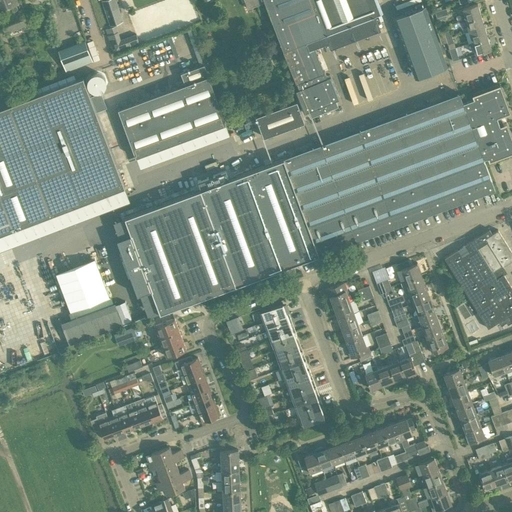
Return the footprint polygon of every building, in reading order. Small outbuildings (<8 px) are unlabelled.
[(0,20),(5,34),(29,25),(23,10),(19,12),(16,5),(18,4),(16,0),(0,0),(0,11),(12,7),(15,14),(0,19),(0,20)] [(115,0),(105,0),(102,1),(110,25),(122,21),(115,0)] [(244,0),(248,9),(265,2),(264,0),(244,0)] [(264,0),(265,2),(297,83),(300,90),(297,91),(306,114),(309,113),(311,117),(338,106),(337,102),(339,101),(331,78),(328,79),(316,49),(310,51),(307,42),(374,16),(371,8),(379,5),(377,0),(264,0)] [(466,20),(481,15),(478,4),(462,9),(466,20)] [(424,8),(395,19),(414,71),(432,64),(434,68),(444,63),(424,8)] [(463,33),(469,31),(484,26),(481,15),(466,20),(468,26),(462,28),(463,33)] [(484,26),(469,31),(473,42),(488,37),(484,26)] [(107,35),(110,44),(114,53),(139,44),(135,34),(121,40),(118,31),(107,35)] [(449,49),(456,47),(452,36),(446,38),(449,49)] [(488,37),(473,42),(476,53),(491,49),(488,37)] [(85,40),(58,50),(66,71),(93,61),(85,40)] [(459,46),(456,47),(449,49),(453,61),(459,59),(458,56),(461,55),(459,46)] [(204,64),(202,65),(181,73),(185,84),(118,109),(136,157),(226,123),(204,64)] [(89,74),(85,77),(87,83),(91,84),(93,82),(95,81),(96,78),(94,75),(89,74)] [(0,107),(0,233),(125,186),(83,76),(0,107)] [(28,77),(20,80),(22,86),(30,83),(28,77)] [(199,189),(123,216),(159,313),(495,189),(484,159),(488,157),(489,161),(511,152),(511,136),(507,123),(500,125),(499,124),(501,122),(500,119),(497,118),(497,117),(510,112),(500,84),(472,94),(474,98),(463,102),(459,93),(199,189)] [(98,85),(89,90),(94,103),(104,99),(98,85)] [(297,100),(255,115),(263,136),(304,121),(297,100)] [(463,247),(457,250),(444,258),(488,328),(499,321),(501,325),(506,321),(508,324),(511,321),(511,287),(503,274),(506,272),(502,266),(511,259),(511,252),(497,229),(491,233),(489,229),(462,246),(463,247)] [(406,280),(421,275),(417,263),(410,266),(408,260),(397,264),(399,270),(402,269),(406,280)] [(296,271),(294,266),(284,270),(286,275),(296,271)] [(410,291),(425,286),(421,275),(406,280),(410,291)] [(382,280),(386,291),(392,289),(388,278),(382,280)] [(386,291),(382,280),(376,282),(380,293),(386,291)] [(329,296),(330,296),(334,306),(349,301),(345,290),(347,289),(344,282),(326,289),(329,296)] [(363,287),(367,298),(373,296),(369,285),(363,287)] [(425,286),(410,291),(414,303),(429,297),(425,286)] [(367,298),(363,287),(358,289),(362,300),(367,298)] [(398,296),(387,300),(389,305),(400,301),(398,296)] [(413,316),(418,314),(434,308),(429,297),(414,303),(416,309),(414,310),(413,314),(413,316)] [(338,318),(353,312),(349,301),(334,306),(338,318)] [(263,322),(288,312),(286,306),(284,307),(283,304),(260,312),(263,322)] [(117,308),(63,328),(70,345),(123,325),(117,308)] [(422,325),(438,320),(434,308),(418,314),(422,325)] [(369,319),(380,315),(378,310),(367,314),(369,319)] [(288,312),(263,322),(267,331),(292,321),(288,312)] [(353,312),(338,318),(342,329),(358,323),(353,312)] [(396,322),(407,318),(404,312),(393,316),(396,322)] [(380,315),(369,319),(371,324),(382,320),(380,315)] [(407,318),(396,322),(397,327),(408,323),(407,318)] [(160,342),(180,334),(174,319),(155,326),(160,342)] [(232,319),(225,321),(230,334),(237,332),(232,319)] [(426,337),(442,331),(438,320),(422,325),(426,337)] [(292,321),(267,331),(270,341),(295,331),(292,321)] [(358,323),(342,329),(346,340),(362,335),(358,323)] [(136,336),(133,328),(121,333),(124,341),(136,336)] [(295,331),(270,341),(274,350),(299,340),(295,331)] [(432,353),(447,347),(446,343),(442,331),(426,337),(432,353)] [(379,347),(389,343),(390,343),(386,332),(375,336),(379,347)] [(180,334),(160,342),(166,357),(186,350),(180,334)] [(366,347),(362,335),(346,340),(350,352),(349,352),(351,358),(358,355),(358,356),(369,351),(367,346),(366,347)] [(404,345),(411,342),(415,341),(413,335),(402,339),(404,345)] [(299,340),(274,350),(277,360),(302,350),(299,340)] [(417,340),(415,341),(411,342),(415,352),(419,363),(425,361),(417,340)] [(243,341),(235,344),(237,350),(245,347),(243,341)] [(389,343),(379,347),(381,353),(391,349),(389,343)] [(302,350),(277,360),(280,368),(305,359),(302,350)] [(369,351),(358,356),(360,361),(371,357),(369,351)] [(511,368),(511,353),(511,351),(500,356),(506,371),(511,368)] [(399,360),(405,376),(417,372),(414,365),(419,363),(415,352),(409,354),(410,356),(399,360)] [(192,359),(191,356),(174,363),(177,369),(181,369),(183,374),(201,367),(198,357),(192,359)] [(506,371),(500,356),(488,360),(489,361),(485,362),(488,371),(492,369),(494,375),(506,371)] [(284,378),(288,376),(309,368),(305,359),(280,368),(284,378)] [(126,365),(128,371),(142,366),(140,360),(126,365)] [(392,376),(393,381),(404,376),(405,376),(399,360),(388,365),(392,376)] [(379,376),(376,369),(375,365),(369,367),(371,371),(365,373),(365,371),(359,374),(363,385),(369,383),(371,389),(382,385),(379,376)] [(393,381),(392,376),(388,365),(376,369),(379,376),(382,385),(393,381)] [(186,384),(205,376),(201,367),(183,374),(184,376),(186,384)] [(254,367),(246,370),(249,376),(256,373),(254,367)] [(288,376),(284,378),(287,387),(312,378),(309,368),(288,376)] [(449,386),(464,380),(460,368),(445,374),(449,386)] [(134,372),(124,376),(126,382),(131,380),(136,378),(134,372)] [(150,373),(136,378),(138,382),(144,380),(153,381),(150,373)] [(162,373),(155,376),(158,384),(165,381),(162,373)] [(205,376),(186,384),(190,393),(209,386),(205,376)] [(312,378),(287,387),(291,397),(316,388),(312,378)] [(453,397),(469,391),(464,380),(449,386),(453,397)] [(165,381),(158,384),(160,389),(167,386),(165,381)] [(117,385),(119,392),(129,388),(126,382),(117,385)] [(193,403),(212,396),(209,386),(190,393),(192,399),(188,401),(189,404),(193,403)] [(97,391),(99,395),(104,393),(105,396),(110,395),(107,387),(97,391)] [(316,388),(291,397),(295,406),(319,397),(316,388)] [(469,391),(453,397),(458,408),(473,402),(469,391)] [(491,398),(489,393),(482,396),(484,401),(491,398)] [(156,400),(154,394),(144,398),(153,422),(163,419),(162,417),(166,415),(161,403),(158,404),(156,400)] [(165,403),(173,400),(171,394),(163,397),(165,403)] [(197,412),(216,405),(212,396),(193,403),(197,412)] [(298,415),(323,406),(319,397),(295,406),(298,415)] [(153,422),(144,398),(143,398),(134,401),(143,426),(153,422)] [(173,400),(165,403),(167,408),(175,406),(173,400)] [(143,426),(134,401),(124,405),(134,430),(143,426)] [(473,402),(458,408),(462,419),(477,414),(473,402)] [(270,404),(260,407),(263,415),(273,412),(270,404)] [(115,408),(124,433),(134,430),(124,405),(115,408)] [(219,415),(216,405),(197,412),(202,426),(209,424),(207,420),(219,415)] [(323,406),(298,415),(302,425),(325,417),(324,413),(325,413),(323,406)] [(114,416),(108,418),(115,437),(124,433),(115,408),(111,410),(114,416)] [(511,422),(508,410),(502,412),(507,424),(511,422)] [(115,437),(108,418),(105,412),(96,416),(97,418),(90,420),(95,432),(101,429),(105,441),(115,437)] [(507,424),(502,412),(497,414),(501,426),(507,424)] [(477,414),(462,419),(466,430),(481,425),(477,414)] [(501,426),(497,414),(491,416),(496,428),(501,426)] [(396,423),(402,439),(403,441),(404,446),(409,444),(407,437),(413,435),(412,431),(416,429),(412,418),(407,420),(407,419),(396,423)] [(396,423),(384,427),(390,443),(397,441),(398,443),(403,441),(402,439),(396,423)] [(481,425),(466,430),(471,443),(486,437),(481,425)] [(373,431),(379,448),(390,443),(384,427),(373,431)] [(361,436),(367,452),(379,448),(373,431),(361,436)] [(367,452),(361,436),(350,440),(356,456),(367,452)] [(509,450),(505,439),(500,441),(504,452),(509,450)] [(356,456),(350,440),(339,444),(345,460),(356,456)] [(345,460),(339,444),(328,448),(334,464),(345,460)] [(407,453),(418,449),(416,444),(405,447),(406,452),(407,453)] [(478,455),(489,451),(487,445),(476,449),(478,455)] [(184,457),(181,449),(172,452),(170,446),(151,453),(154,459),(148,461),(151,470),(157,468),(161,480),(156,481),(159,490),(164,488),(167,494),(185,488),(183,482),(192,478),(189,469),(179,473),(175,461),(184,457)] [(426,446),(418,449),(420,455),(430,451),(428,446),(426,446)] [(321,447),(315,449),(317,452),(322,468),(334,464),(328,448),(322,450),(321,447)] [(221,461),(238,460),(238,449),(220,450),(221,461)] [(379,451),(381,457),(388,454),(385,449),(379,451)] [(418,449),(407,453),(409,459),(420,455),(418,449)] [(480,460),(491,456),(489,451),(478,455),(480,460)] [(322,468),(317,452),(305,457),(311,473),(322,468)] [(406,452),(395,456),(397,463),(409,459),(407,453),(406,452)] [(383,458),(387,469),(392,467),(387,456),(383,458)] [(508,481),(511,479),(511,457),(507,459),(508,463),(502,465),(508,481)] [(387,469),(383,458),(376,460),(380,470),(381,471),(387,469)] [(423,475),(439,469),(435,458),(419,464),(421,470),(418,471),(420,476),(423,475)] [(238,460),(221,461),(221,471),(239,470),(238,460)] [(374,473),(380,470),(376,460),(370,462),(374,473)] [(360,466),(364,477),(369,476),(365,465),(360,466)] [(491,470),(497,485),(508,481),(502,465),(491,470)] [(364,477),(360,466),(354,469),(358,480),(364,477)] [(439,469),(423,475),(427,486),(443,480),(439,469)] [(239,470),(221,471),(222,481),(239,480),(239,470)] [(497,485),(491,470),(480,474),(485,489),(497,485)] [(337,475),(341,486),(346,484),(342,473),(337,475)] [(412,486),(409,480),(407,474),(402,476),(406,488),(412,486)] [(337,475),(326,479),(330,490),(341,486),(337,475)] [(396,478),(401,490),(406,488),(402,476),(396,478)] [(326,479),(315,483),(319,494),(330,490),(326,479)] [(239,480),(222,481),(222,491),(240,490),(239,480)] [(443,480),(427,486),(432,497),(447,491),(443,480)] [(379,485),(383,496),(388,494),(384,483),(379,485)] [(383,496),(379,485),(373,487),(377,498),(383,496)] [(312,486),(306,488),(308,495),(314,493),(312,486)] [(240,490),(222,491),(223,502),(240,501),(240,490)] [(357,493),(361,504),(366,502),(362,491),(357,493)] [(452,503),(447,491),(432,497),(432,498),(429,499),(430,504),(434,502),(436,509),(437,509),(438,511),(445,511),(452,510),(450,504),(452,503)] [(361,504),(357,493),(351,495),(355,506),(361,504)] [(414,511),(420,508),(416,497),(410,499),(414,511)] [(149,511),(172,511),(168,499),(156,504),(157,508),(149,511)] [(409,511),(410,511),(414,511),(410,499),(405,501),(409,511)] [(320,500),(309,504),(312,511),(323,511),(321,506),(322,506),(320,500)] [(335,502),(338,511),(340,511),(344,511),(341,500),(335,502)] [(241,511),(240,501),(223,502),(223,508),(221,508),(221,511),(224,511),(241,511)] [(338,511),(335,502),(329,504),(331,511),(338,511)] [(388,508),(389,511),(402,511),(400,503),(388,508)]
